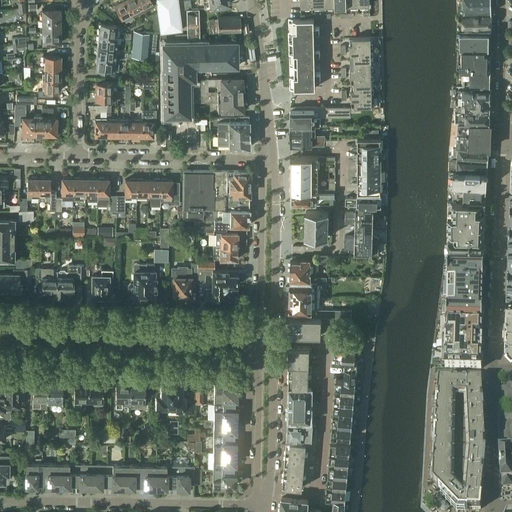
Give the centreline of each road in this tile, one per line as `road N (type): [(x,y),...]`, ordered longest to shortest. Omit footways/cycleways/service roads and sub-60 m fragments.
road 1 (residential): [(0,320),(268,325)]
road 2 (residential): [(0,350),(267,355)]
road 3 (residential): [(0,501),(262,505)]
road 4 (residential): [(263,490),(313,493),(323,437),(325,340),(268,340)]
road 5 (residential): [(501,142),(494,365),(511,366)]
road 6 (residential): [(77,156),(267,158)]
road 7 (residential): [(265,94),(325,91),(325,22),(364,21)]
road 8 (residential): [(268,165),(261,179),(260,305),(268,325)]
road 9 (residential): [(77,156),(78,0)]
road 10 (residential): [(501,0),(501,142)]
road 11 (residential): [(263,490),(267,355)]
road 12 (residential): [(267,355),(263,490)]
